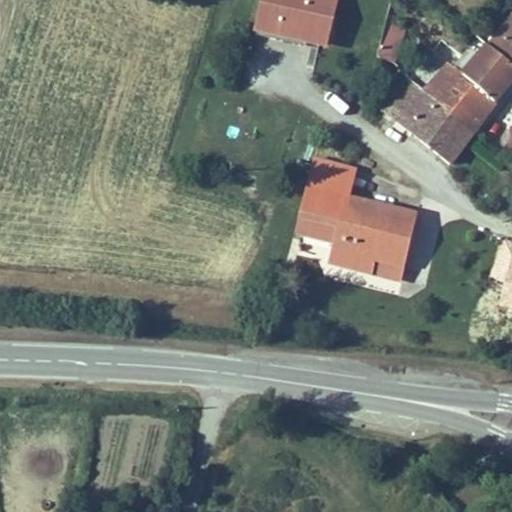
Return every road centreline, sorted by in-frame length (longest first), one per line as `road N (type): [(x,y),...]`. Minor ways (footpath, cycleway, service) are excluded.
road 1 (unknown): [(266,67),(317,79),(394,151),(511,229)]
road 2 (tertiary): [(268,377),(0,358)]
road 3 (tertiary): [(268,377),(456,417),(511,441)]
road 4 (tertiary): [(511,401),(268,377)]
road 5 (unknown): [(227,373),(194,511)]
